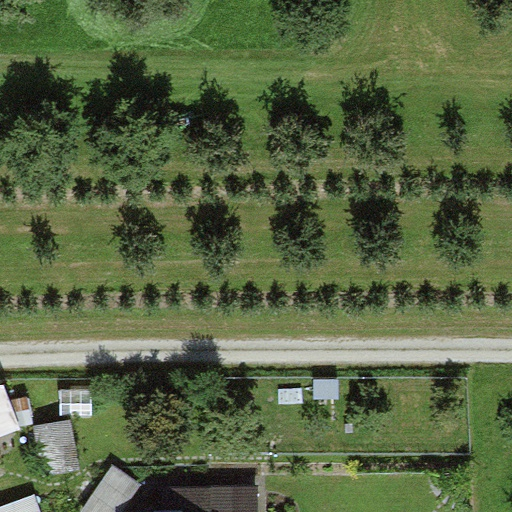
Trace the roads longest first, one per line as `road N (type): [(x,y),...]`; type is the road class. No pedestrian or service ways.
road 1 (track): [(511,359),(0,361)]
road 2 (track): [(414,61),(0,63)]
